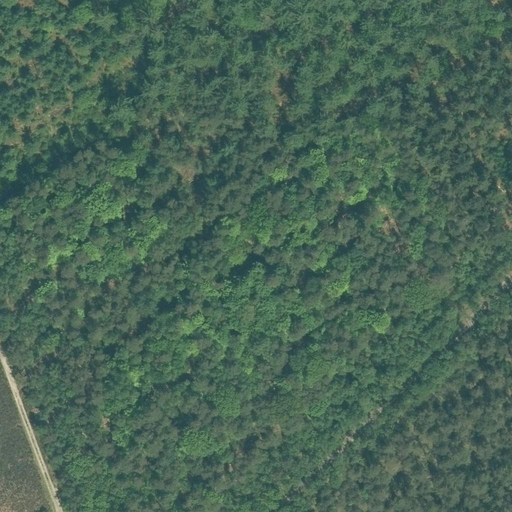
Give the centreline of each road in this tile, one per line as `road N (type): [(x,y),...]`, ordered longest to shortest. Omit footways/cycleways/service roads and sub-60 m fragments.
road 1 (track): [(271,511),(511,280)]
road 2 (track): [(58,506),(0,346)]
